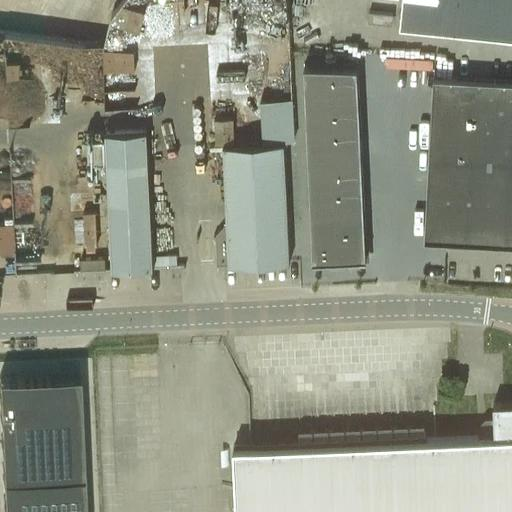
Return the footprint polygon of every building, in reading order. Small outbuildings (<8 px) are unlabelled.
[(511,0),(403,0),(401,26),(511,37),(511,0)] [(393,24),(394,13),(370,11),(368,22),(393,24)] [(358,65),(304,64),(313,259),(322,259),(367,257),(366,232),(358,65)] [(511,81),(435,77),(425,239),(511,243),(511,81)] [(107,133),(109,160),(148,159),(147,131),(107,132),(107,133)] [(216,234),(217,264),(290,261),(285,141),(223,144),(227,223),(225,223),(216,234)] [(152,266),(149,198),(110,200),(113,268),(152,266)] [(81,269),(105,268),(104,257),(80,259),(81,269)] [(0,428),(3,511),(85,511),(79,373),(48,374),(3,376),(0,376),(0,428)] [(479,436),(234,447),(236,511),(511,511),(511,402),(494,403),(494,416),(485,417),(479,425),(479,436)]
